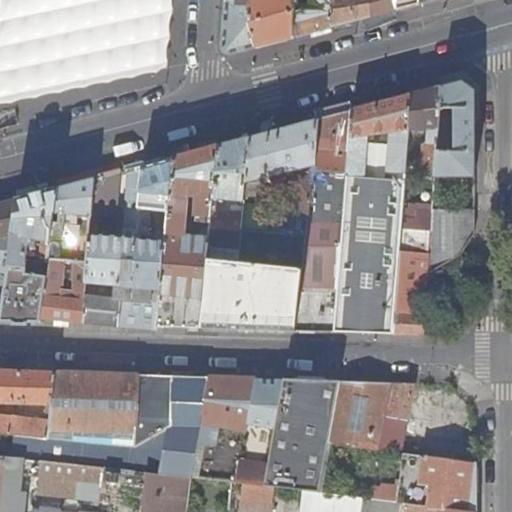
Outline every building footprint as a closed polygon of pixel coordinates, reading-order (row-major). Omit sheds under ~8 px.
[(6,0),(0,27),(0,98),(159,65),(165,0),(6,0)] [(230,54),(256,47),(249,23),(250,0),(227,0),(225,34),(224,48),(224,50),(225,51),(226,53),(227,54),(229,54),(230,54)] [(250,0),(249,23),(256,47),(277,42),(293,38),(295,0),(250,0)] [(311,0),(312,5),(307,5),(307,0),(295,0),(293,38),(316,31),(333,27),(331,23),(333,0),(311,0)] [(354,18),(355,0),(333,0),(331,23),(333,27),(356,21),(354,18)] [(355,0),(354,18),(356,21),(363,19),(364,0),(355,0)] [(364,0),(363,19),(397,10),(397,0),(364,0)] [(397,0),(397,10),(421,3),(421,0),(397,0)] [(469,178),(475,178),(475,135),(475,91),(462,81),(442,87),(441,110),(455,111),(455,153),(438,152),(436,178),(469,178)] [(422,177),(436,178),(438,152),(441,110),(442,87),(432,89),(418,93),(411,95),(409,130),(429,131),(429,143),(427,143),(425,145),(422,177)] [(347,175),(364,177),(367,145),(368,136),(391,133),(391,145),(388,172),(405,173),(408,144),(409,130),(411,95),(383,103),(352,111),(346,174),(346,175),(347,175)] [(455,111),(441,110),(438,152),(455,153),(455,111)] [(338,173),(346,174),(352,111),(334,116),(318,120),(313,171),(338,173)] [(290,235),(240,231),(240,233),(238,255),(238,263),(232,329),(298,331),(310,205),(313,171),(318,120),(283,130),(248,139),(244,185),(299,171),(298,179),(297,178),(294,182),(290,220),(291,220),(290,235)] [(232,214),(212,212),(211,218),(210,229),(240,233),(240,231),(244,185),(248,139),(232,143),(219,147),(213,198),(233,201),(232,214)] [(413,145),(408,144),(405,173),(405,176),(415,176),(417,155),(413,149),(413,145)] [(364,177),(387,179),(388,172),(391,145),(367,145),(364,177)] [(188,296),(186,328),(201,328),(208,256),(209,247),(210,238),(184,235),(188,191),(199,192),(197,217),(211,218),(212,212),(213,198),(219,147),(193,154),(174,159),(169,213),(166,242),(161,295),(160,303),(158,327),(173,327),(176,296),(188,296)] [(121,173),(95,179),(91,233),(90,240),(89,262),(87,282),(95,283),(116,285),(115,298),(93,295),(86,295),(84,323),(157,330),(158,327),(160,303),(152,302),(153,294),(161,295),(166,242),(141,240),(142,231),(135,231),(136,224),(149,225),(150,210),(169,213),(174,159),(130,170),(124,228),(126,228),(125,238),(118,238),(114,237),(117,216),(121,173)] [(387,179),(387,180),(405,181),(405,176),(405,173),(388,172),(387,179)] [(364,177),(347,175),(343,224),(340,263),(374,266),(380,186),(387,186),(387,180),(387,179),(364,177)] [(475,192),(475,178),(469,178),(468,184),(466,186),(466,192),(475,192)] [(67,215),(62,260),(66,260),(76,261),(89,262),(90,240),(91,233),(92,217),(95,179),(73,185),(58,189),(55,214),(67,215)] [(374,266),(340,263),(333,332),(362,333),(394,334),(401,230),(403,203),(405,181),(387,180),(387,186),(380,186),(374,266)] [(41,258),(49,258),(55,214),(58,189),(41,194),(19,200),(13,235),(3,304),(1,321),(24,322),(41,322),(41,318),(47,276),(26,274),(29,248),(33,240),(37,241),(36,251),(41,258)] [(475,192),(466,192),(446,193),(446,210),(433,210),(432,232),(429,274),(462,255),(475,237),(475,192)] [(0,237),(13,235),(19,200),(7,202),(0,204),(0,320),(1,321),(3,304),(0,303),(0,237)] [(323,205),(310,205),(298,331),(317,331),(333,332),(340,263),(343,224),(321,222),(323,205)] [(231,254),(238,255),(240,233),(210,229),(210,238),(209,247),(232,250),(231,254)] [(432,232),(401,230),(394,334),(411,334),(424,335),(429,274),(432,232)] [(238,263),(208,256),(201,328),(215,328),(232,329),(238,263)] [(63,289),(66,260),(62,260),(49,258),(47,276),(41,318),(67,321),(84,323),(86,295),(87,282),(89,262),(76,261),(73,290),(63,289)] [(93,295),(95,283),(87,282),(86,295),(93,295)] [(176,296),(173,327),(186,328),(188,296),(176,296)] [(49,440),(57,372),(29,371),(0,370),(0,434),(16,436),(49,440)] [(148,473),(191,477),(210,377),(188,376),(57,372),(49,440),(140,450),(137,472),(148,473)] [(191,477),(234,482),(266,486),(284,379),(282,379),(254,378),(210,377),(191,477)] [(331,443),(342,381),(311,380),(284,379),(266,486),(274,487),(304,490),(322,492),(331,443)] [(379,443),(383,416),(389,382),(342,381),(331,443),(345,445),(378,450),(379,443)] [(389,382),(383,416),(392,417),(397,383),(389,382)] [(392,417),(411,420),(417,383),(397,383),(392,417)] [(411,420),(392,417),(383,416),(379,443),(402,446),(401,453),(405,454),(411,420)] [(14,459),(137,472),(140,450),(49,440),(16,436),(14,459)] [(379,443),(378,450),(401,453),(402,446),(379,443)] [(406,454),(401,493),(399,503),(467,511),(476,511),(476,491),(476,464),(406,454)] [(137,472),(14,459),(0,457),(0,511),(142,511),(148,473),(137,472)] [(186,511),(191,477),(148,473),(142,511),(186,511)] [(251,511),(272,511),(274,487),(266,486),(234,482),(230,509),(251,511)] [(467,511),(399,503),(372,499),(322,492),(304,490),(301,511),(467,511)] [(399,503),(401,493),(373,490),(372,499),(399,503)]
